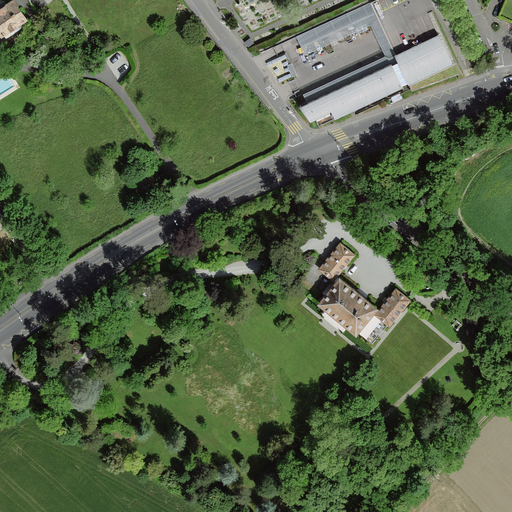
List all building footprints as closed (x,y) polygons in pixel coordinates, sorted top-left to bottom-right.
[(0,34),(25,18),(12,0),(9,0),(0,6),(0,34)] [(397,61),(301,107),(313,121),(333,113),(336,120),(403,87),(409,85),(414,82),(455,65),(437,34),(417,43),(393,54),(397,61)] [(162,179),(155,170),(143,178),(150,188),(162,179)] [(341,272),(356,253),(341,241),(327,259),(320,267),(334,279),(326,289),(322,293),(318,299),(360,333),(374,315),(390,327),(414,298),(397,285),(381,304),(378,302),(345,276),(341,272)] [(446,271),(438,281),(458,297),(466,287),(446,271)]
